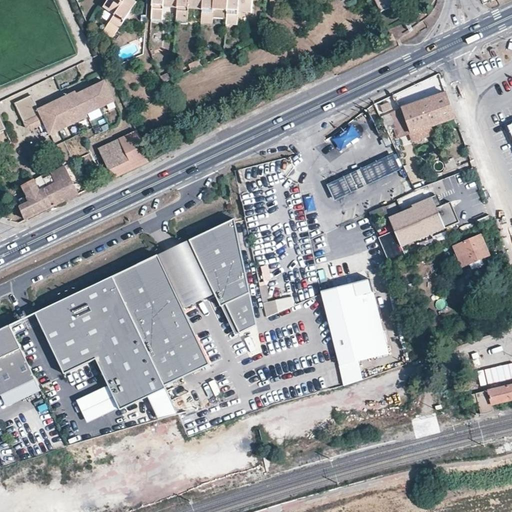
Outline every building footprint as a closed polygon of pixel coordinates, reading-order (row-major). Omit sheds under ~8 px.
[(114,36),(136,3),(131,0),(109,0),(104,7),(116,14),(105,30),(114,36)] [(163,16),(164,6),(178,7),(178,0),(153,0),(152,15),(163,16)] [(177,17),(188,17),(189,7),(202,8),(203,0),(178,0),(178,7),(177,17)] [(203,0),(202,8),(202,18),(213,19),(213,15),(227,16),(228,0),(203,0)] [(238,20),(239,10),(252,11),(253,0),(228,0),(227,16),(227,20),(238,20)] [(376,0),(382,11),(405,0),(376,0)] [(169,73),(161,76),(164,83),(171,80),(169,73)] [(31,95),(15,103),(27,127),(30,129),(34,127),(35,127),(44,123),(50,135),(59,130),(68,126),(77,122),(86,118),(85,115),(98,109),(114,102),(104,82),(93,87),(94,88),(88,91),(88,90),(77,95),(76,94),(73,95),(72,94),(66,97),(66,98),(64,100),(63,98),(56,101),(57,103),(55,104),(54,102),(47,106),(48,107),(45,108),(45,107),(38,110),(31,95)] [(434,97),(435,102),(448,97),(446,93),(434,97)] [(404,112),(411,133),(455,118),(448,97),(435,102),(404,112)] [(390,108),(388,103),(380,106),(382,111),(390,108)] [(340,151),(360,137),(352,126),(332,140),(340,151)] [(113,178),(151,160),(138,131),(120,139),(123,146),(126,153),(116,158),(106,163),(109,170),(113,178)] [(120,139),(98,149),(106,163),(116,158),(126,153),(120,139)] [(361,169),(328,185),(334,199),(368,183),(397,169),(391,155),(361,169)] [(24,217),(25,220),(79,194),(66,166),(46,175),(50,184),(26,195),(25,193),(16,197),(19,204),(18,204),(20,209),(24,217)] [(109,170),(103,173),(106,182),(113,178),(109,170)] [(50,184),(46,175),(22,186),(25,193),(26,195),(50,184)] [(308,211),(316,209),(312,196),(304,198),(308,211)] [(432,200),(389,218),(402,247),(459,223),(451,205),(436,211),(432,200)] [(243,258),(235,220),(235,219),(190,240),(215,293),(222,306),(226,304),(240,333),(257,325),(243,258)] [(464,267),(469,265),(482,259),(490,256),(486,248),(481,236),(455,247),(464,267)] [(215,293),(190,240),(158,255),(184,308),(215,293)] [(184,308),(158,255),(113,277),(164,385),(173,381),(210,363),(184,308)] [(469,265),(472,270),(484,265),(482,259),(469,265)] [(164,385),(113,277),(46,308),(35,314),(64,375),(95,360),(108,386),(117,406),(118,408),(147,395),(164,387),(165,386),(164,385)] [(360,282),(324,291),(324,294),(341,365),(390,353),(384,326),(372,279),(360,282)] [(270,295),(268,284),(260,286),(264,301),(268,301),(267,296),(270,295)] [(295,306),(293,295),(275,299),(279,312),(295,306)] [(279,312),(275,299),(268,301),(264,301),(267,317),(279,312)] [(502,318),(500,312),(484,318),(486,324),(502,318)] [(35,379),(10,325),(0,329),(0,395),(1,395),(35,379)] [(261,353),(257,331),(244,333),(248,355),(261,353)] [(456,366),(447,368),(451,384),(460,382),(456,366)] [(7,406),(41,390),(35,379),(1,395),(7,406)] [(175,386),(173,381),(164,385),(165,386),(167,390),(175,386)] [(511,385),(489,391),(492,405),(511,400),(511,385)] [(117,406),(108,386),(76,401),(86,421),(117,406)] [(179,395),(175,386),(167,390),(171,399),(179,395)] [(175,412),(164,387),(147,395),(157,417),(175,412)] [(186,411),(179,395),(171,399),(178,415),(186,411)] [(469,398),(462,399),(464,409),(471,407),(469,398)] [(487,449),(489,457),(507,453),(505,445),(487,449)]
